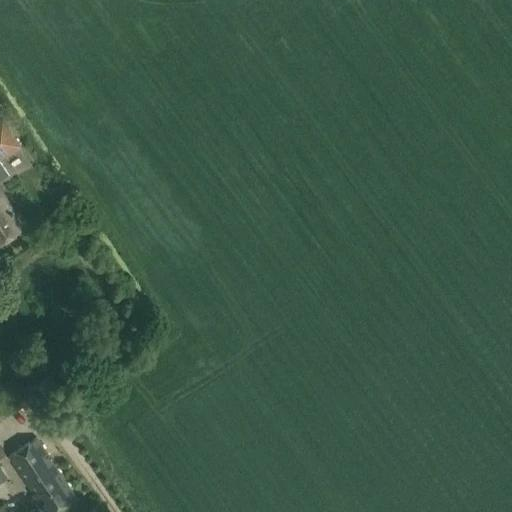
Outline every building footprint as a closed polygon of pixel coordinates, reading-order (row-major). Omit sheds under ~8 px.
[(2,117),(0,117),(0,159),(21,145),(2,117)] [(0,161),(0,179),(8,174),(0,161)] [(0,188),(0,242),(25,227),(0,188)] [(37,437),(9,455),(36,497),(32,499),(40,511),(54,511),(76,498),(37,437)] [(0,441),(0,465),(11,459),(0,441)]
